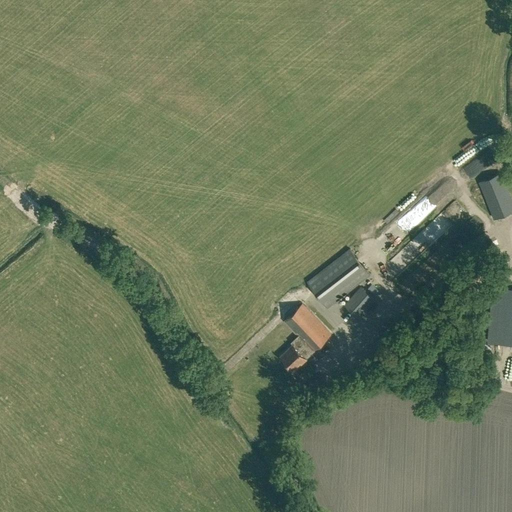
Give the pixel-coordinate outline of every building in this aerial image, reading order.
[(478,182),(493,220),(511,212),(511,199),(501,172),(478,182)] [(306,282),(327,309),(370,275),(349,248),(306,282)] [(511,342),(511,287),(492,285),(487,341),(511,342)] [(358,315),(365,308),(366,309),(375,299),(360,286),(352,296),(352,297),(346,304),(358,315)] [(302,303),(284,320),(313,347),(314,349),(331,333),(302,303)] [(281,356),(294,370),(307,358),(304,355),(313,347),(300,337),(281,356)]
